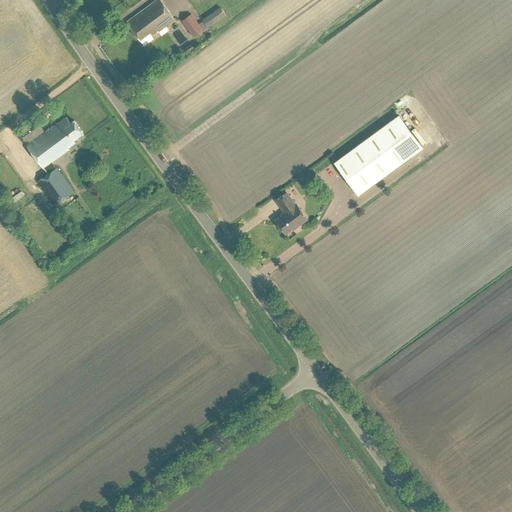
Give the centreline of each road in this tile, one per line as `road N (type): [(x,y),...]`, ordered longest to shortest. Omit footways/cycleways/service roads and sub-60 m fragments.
road 1 (tertiary): [(315,372),(47,0)]
road 2 (tertiary): [(121,511),(315,372)]
road 3 (tertiary): [(418,511),(315,372)]
